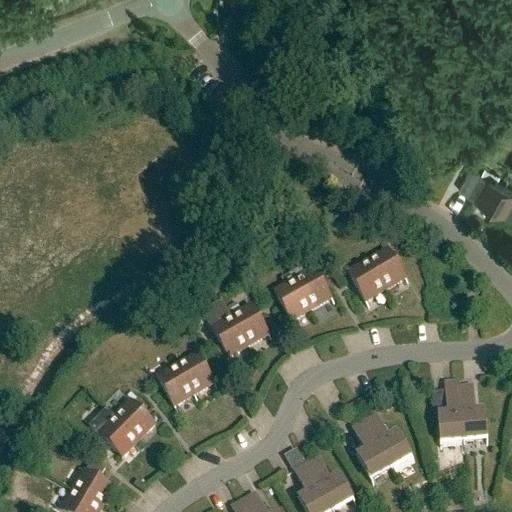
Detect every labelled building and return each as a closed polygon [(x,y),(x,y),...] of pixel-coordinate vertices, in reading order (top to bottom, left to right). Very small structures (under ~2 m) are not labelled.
[(511,202),(511,194),(485,179),(470,171),(458,192),(504,217),(511,202)] [(367,264),(385,294),(405,283),(387,252),(367,264)] [(367,264),(347,276),(365,306),(385,294),(367,264)] [(293,284),(311,314),(331,303),(313,272),(293,284)] [(293,284),(273,295),(290,326),(311,314),(293,284)] [(250,308),(230,320),(248,350),(268,339),(250,308)] [(230,320),(210,332),(228,362),(248,350),(230,320)] [(196,357),(176,369),(193,399),(214,387),(196,357)] [(176,369),(155,381),(173,411),(193,399),(176,369)] [(472,389),(458,391),(463,444),(487,442),(484,414),(474,415),(473,396),(472,396),(472,389)] [(447,418),(437,419),(439,446),(463,444),(458,391),(445,392),(445,398),(447,418)] [(113,420),(138,445),(154,429),(129,404),(113,420)] [(364,425),(390,472),(411,460),(397,436),(388,441),(379,424),(375,419),(364,425)] [(113,420),(97,437),(122,462),(138,445),(113,420)] [(355,438),(365,455),(356,460),(370,484),(390,472),(364,425),(352,432),(355,438)] [(305,468),(330,511),(337,511),(353,503),(339,479),(330,484),(320,467),(317,462),(305,468)] [(294,475),(297,481),(306,498),(297,503),(302,511),(330,511),(305,468),(294,475)] [(71,494),(102,511),(113,492),(83,474),(71,494)] [(71,494),(60,511),(101,511),(102,511),(71,494)] [(243,504),(247,511),(263,511),(258,503),(254,498),(243,504)]
